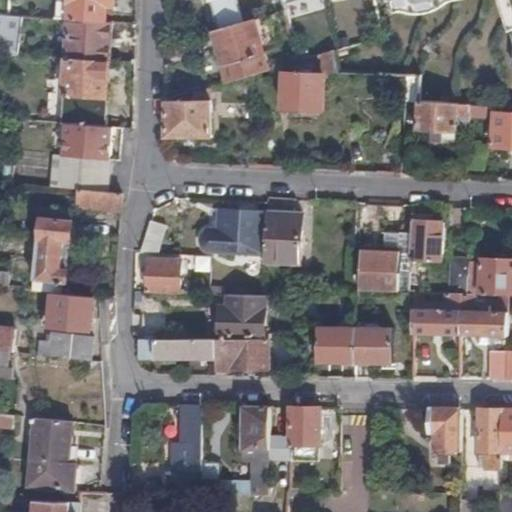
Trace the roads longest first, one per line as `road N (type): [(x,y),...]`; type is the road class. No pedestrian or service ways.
road 1 (residential): [(511,394),(120,387)]
road 2 (residential): [(145,178),(511,197)]
road 3 (residential): [(145,178),(120,387)]
road 4 (residential): [(153,0),(145,178)]
